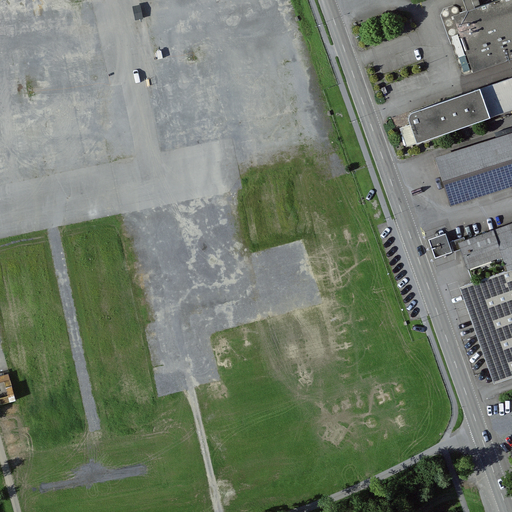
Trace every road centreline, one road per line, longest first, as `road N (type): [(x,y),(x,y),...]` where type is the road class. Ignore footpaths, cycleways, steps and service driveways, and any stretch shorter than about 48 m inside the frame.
road 1 (primary): [(326,0),(506,511)]
road 2 (track): [(478,431),(286,511)]
